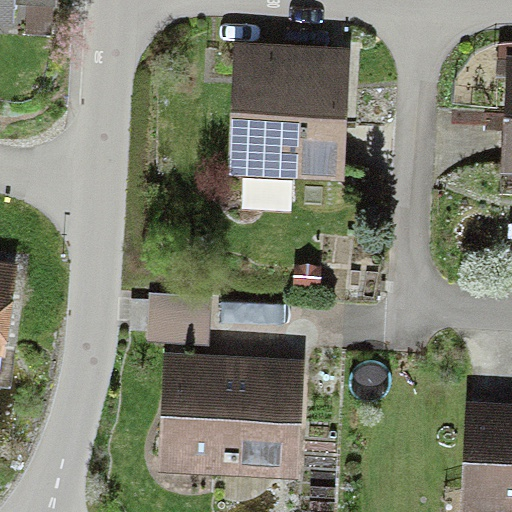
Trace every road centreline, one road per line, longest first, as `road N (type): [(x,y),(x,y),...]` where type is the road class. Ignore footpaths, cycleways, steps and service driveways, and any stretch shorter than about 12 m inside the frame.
road 1 (residential): [(37,511),(79,396),(94,189)]
road 2 (residential): [(113,0),(94,189)]
